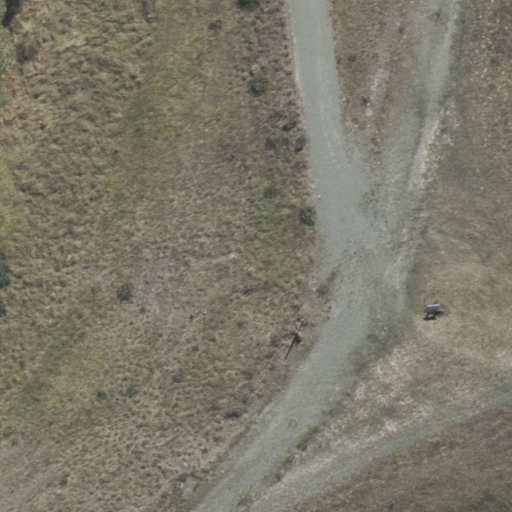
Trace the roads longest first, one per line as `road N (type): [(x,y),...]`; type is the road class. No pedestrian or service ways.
road 1 (track): [(365,263),(434,0)]
road 2 (track): [(259,484),(365,263)]
